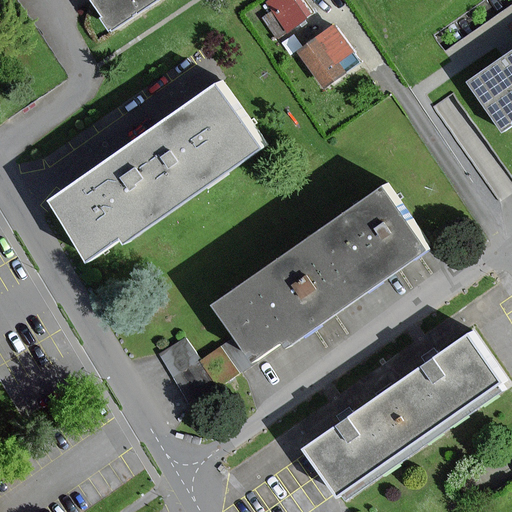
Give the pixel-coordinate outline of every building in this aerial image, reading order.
[(159,0),(95,0),(113,28),(159,0)] [(265,0),(258,5),(278,33),(311,11),(303,0),(265,0)] [(350,53),(331,26),(295,51),(321,89),(343,74),(335,63),(350,53)] [(511,46),(463,80),(502,135),(511,127),(511,46)] [(214,82),(131,142),(172,199),(255,139),(214,82)] [(131,142),(51,200),(92,256),(172,199),(131,142)] [(387,189),(216,308),(252,360),(285,337),(289,343),(324,319),(409,261),(428,247),(387,189)] [(304,450),(307,454),(337,492),(341,498),(504,385),(470,335),(428,364),(343,423),(304,450)]
